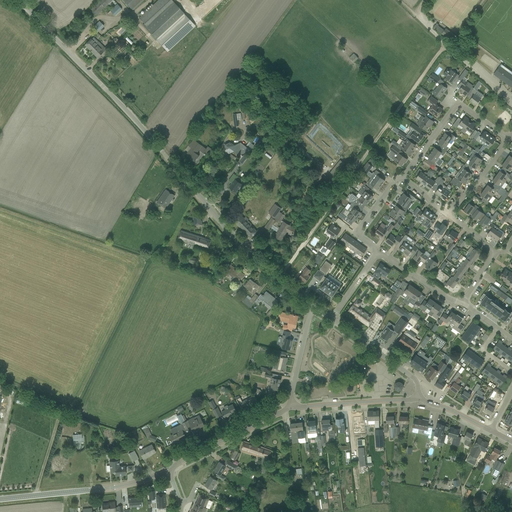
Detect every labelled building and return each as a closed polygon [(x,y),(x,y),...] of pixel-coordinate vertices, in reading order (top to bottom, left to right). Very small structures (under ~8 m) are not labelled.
[(100,0),(90,9),(96,16),(112,0),(100,0)] [(122,0),(133,11),(144,0),(122,0)] [(171,0),(157,0),(139,18),(144,23),(142,25),(152,36),(167,52),(195,26),(196,26),(181,10),(177,5),(171,0)] [(110,11),(114,16),(121,9),(117,4),(110,11)] [(92,28),(97,33),(104,26),(100,21),(92,28)] [(445,28),(442,33),(443,35),(443,36),(447,39),(448,38),(454,43),(458,37),(445,28)] [(106,47),(109,50),(118,42),(117,41),(118,40),(116,38),(115,39),(115,38),(106,47)] [(91,39),(85,45),(97,58),(106,49),(98,42),(96,44),(91,39)] [(354,53),(349,57),(354,62),(358,58),(354,53)] [(511,71),(501,64),(494,74),(511,87),(511,71)] [(446,78),(452,83),(454,80),(455,81),(459,75),(452,70),(451,71),(447,69),(443,74),(447,77),(446,78)] [(432,73),(429,77),(431,79),(437,83),(440,79),(432,73)] [(462,87),(459,91),(465,96),(471,88),(466,85),(467,82),(463,79),(459,85),(462,87)] [(439,83),(432,93),(436,95),(440,98),(442,95),(441,94),(443,92),(444,92),(447,88),(443,86),(442,85),(439,83)] [(469,101),(476,106),(481,99),(474,94),(477,90),(474,88),(467,97),(470,99),(469,101)] [(433,114),(437,117),(442,109),(435,104),(438,102),(433,99),(431,97),(427,102),(432,106),(428,111),(433,114)] [(411,102),(409,106),(416,111),(416,110),(417,110),(419,107),(417,106),(411,102)] [(417,110),(425,116),(427,113),(419,107),(417,110)] [(233,114),(234,126),(239,126),(238,120),(242,119),(241,113),(237,114),(233,114)] [(419,121),(417,124),(419,126),(422,127),(426,130),(428,126),(430,124),(431,125),(434,122),(429,119),(426,116),(425,118),(422,116),(418,121),(419,121)] [(460,131),(462,132),(470,122),(468,121),(468,120),(468,119),(465,117),(462,120),(458,118),(453,124),(456,126),(458,124),(463,127),(460,131)] [(462,132),(464,134),(467,130),(471,133),(474,129),(476,125),(473,123),(472,123),(472,124),(470,122),(462,132)] [(415,140),(418,143),(423,136),(420,134),(422,130),(412,123),(409,129),(411,130),(409,134),(408,137),(414,142),(415,140)] [(397,134),(405,140),(408,137),(400,131),(397,129),(395,132),(397,134)] [(481,143),(483,145),(489,136),(489,134),(485,132),(484,132),(481,136),(480,137),(480,139),(483,140),(481,143)] [(445,134),(442,138),(449,143),(451,140),(453,141),(456,137),(454,136),(450,133),(449,135),(445,133),(445,134)] [(483,145),(485,147),(488,148),(490,145),(491,145),(493,142),(495,142),(495,139),(491,136),(489,136),(483,145)] [(442,138),(438,143),(441,145),(440,147),(446,152),(449,148),(446,146),(449,143),(442,138)] [(405,152),(409,155),(412,151),(412,150),(415,145),(411,142),(407,139),(405,142),(402,140),(397,147),(400,149),(401,148),(405,152)] [(186,155),(194,161),(197,156),(198,156),(196,154),(199,150),(207,156),(212,149),(208,146),(206,149),(193,140),(188,146),(191,148),(189,151),(186,155)] [(234,151),(239,155),(250,150),(247,148),(240,143),(234,146),(230,143),(225,145),(225,150),(229,153),(234,151)] [(393,145),(390,150),(390,151),(397,156),(394,161),(397,163),(401,166),(404,162),(405,163),(406,161),(407,160),(404,157),(398,153),(399,151),(400,150),(396,147),(393,145)] [(431,152),(438,157),(440,154),(443,156),(446,152),(440,147),(438,150),(435,147),(431,152)] [(471,156),(469,158),(479,165),(482,160),(480,158),(482,156),(477,153),(477,152),(475,151),(473,149),(471,152),(473,154),(471,156)] [(431,152),(428,157),(429,158),(431,160),(429,162),(431,163),(435,166),(437,164),(441,159),(438,157),(431,152)] [(245,154),(239,161),(242,164),(249,157),(245,154)] [(464,165),(471,170),(473,168),(476,170),(479,165),(469,158),(468,160),(464,165)] [(362,170),(366,174),(375,163),(370,159),(362,170)] [(422,163),(429,168),(432,164),(425,159),(422,163)] [(324,179),(333,186),(348,167),(340,160),(324,179)] [(507,170),(509,171),(511,171),(511,169),(511,165),(506,160),(502,166),(507,170)] [(462,167),(458,172),(461,174),(464,176),(468,179),(472,175),(469,173),(468,172),(469,169),(464,165),(463,168),(462,167)] [(415,179),(420,182),(427,173),(426,172),(424,172),(423,173),(421,172),(422,171),(419,169),(416,174),(418,175),(415,179)] [(374,180),(381,185),(385,180),(381,178),(383,175),(376,170),(374,173),(371,177),(374,180)] [(420,182),(425,186),(430,179),(434,174),(429,170),(427,173),(420,182)] [(496,176),(504,182),(508,178),(508,177),(506,175),(504,174),(500,171),(496,176)] [(455,177),(454,180),(458,183),(459,184),(461,181),(462,182),(465,184),(468,179),(464,176),(461,174),(458,172),(455,177)] [(230,192),(237,197),(240,193),(237,191),(241,185),(240,184),(243,180),(234,174),(230,179),(233,182),(232,183),(229,187),(233,189),(230,192)] [(496,176),(492,181),(495,183),(500,187),(501,187),(504,182),(496,176)] [(425,186),(430,189),(433,185),(434,184),(436,186),(435,187),(436,187),(442,178),(440,177),(438,177),(436,180),(433,181),(430,179),(425,186)] [(435,193),(440,196),(446,187),(442,184),(444,181),(442,179),(442,178),(436,187),(438,189),(435,193)] [(374,187),(378,190),(381,185),(374,180),(371,184),(369,183),(367,186),(372,189),(374,187)] [(362,188),(358,193),(361,196),(369,201),(373,196),(369,193),(371,190),(367,187),(363,184),(361,186),(362,188)] [(440,196),(445,200),(451,191),(449,190),(451,188),(450,186),(449,184),(446,187),(440,196)] [(484,190),(492,196),(496,191),(488,185),(484,190)] [(157,202),(164,207),(168,201),(169,202),(174,195),(166,190),(157,202)] [(481,201),(487,204),(489,201),(492,196),(484,190),(480,195),(483,198),(481,201)] [(497,192),(505,198),(507,196),(504,193),(499,190),(497,192)] [(404,194),(398,202),(403,206),(402,207),(406,211),(409,208),(406,206),(410,202),(411,202),(412,200),(414,198),(408,193),(406,195),(404,194)] [(352,194),(348,198),(353,201),(352,201),(359,206),(361,203),(366,206),(369,201),(361,196),(359,199),(356,197),(352,194)] [(358,217),(359,218),(361,215),(360,214),(361,213),(356,209),(359,206),(352,201),(350,205),(351,206),(347,210),(358,217)] [(471,217),(472,217),(473,215),(478,209),(477,209),(478,207),(475,205),(474,207),(469,203),(463,211),(468,214),(469,213),(473,215),(471,217)] [(265,227),(268,230),(271,226),(275,221),(281,213),(279,211),(281,208),(275,204),(268,213),(273,216),(265,227)] [(394,220),(401,224),(404,220),(399,216),(401,214),(402,215),(404,212),(396,206),(393,211),(392,210),(389,214),(395,218),(394,220)] [(239,218),(235,223),(249,236),(255,230),(258,233),(267,224),(262,219),(256,225),(249,219),(253,216),(249,213),(250,211),(246,207),(238,216),(239,218)] [(416,216),(414,219),(418,222),(421,218),(424,220),(430,212),(426,209),(423,213),(420,211),(417,215),(416,216)] [(479,223),(480,223),(481,221),(485,215),(478,209),(473,215),(472,217),(476,220),(477,219),(481,221),(479,223)] [(341,212),(338,216),(340,217),(344,220),(346,222),(349,218),(354,222),(358,217),(347,210),(344,215),(341,212)] [(485,225),(489,227),(492,223),(495,219),(499,214),(496,211),(492,217),(490,215),(489,218),(485,215),(481,221),(480,223),(484,226),(485,225)] [(503,217),(508,220),(510,218),(511,219),(511,212),(511,211),(507,216),(505,214),(503,217)] [(426,226),(429,229),(434,222),(432,220),(435,216),(430,212),(423,223),(422,224),(425,226),(426,226)] [(275,236),(281,240),(286,232),(294,236),(297,230),(290,226),(284,222),(282,221),(281,220),(285,215),(281,213),(275,221),(279,224),(279,223),(280,223),(282,225),(275,236)] [(193,217),(194,226),(202,225),(201,220),(200,221),(200,216),(193,217)] [(437,231),(442,235),(447,227),(442,224),(441,226),(437,223),(434,228),(437,231)] [(487,235),(491,237),(498,228),(492,223),(489,227),(488,228),(491,230),(487,235)] [(331,238),(333,240),(341,230),(332,224),(327,231),(332,235),(331,238)] [(379,235),(382,237),(386,231),(384,229),(385,226),(382,224),(375,232),(379,235)] [(491,237),(497,242),(501,236),(504,232),(498,228),(491,237)] [(211,240),(181,230),(178,241),(184,242),(208,250),(211,240)] [(425,235),(424,236),(429,240),(433,233),(428,230),(425,235)] [(448,230),(443,238),(445,239),(447,237),(453,242),(454,241),(455,239),(458,235),(455,233),(451,231),(451,232),(448,230)] [(340,241),(345,245),(351,237),(345,233),(342,238),(340,241)] [(385,241),(392,246),(394,243),(397,245),(399,241),(401,238),(397,235),(395,238),(391,234),(388,237),(385,241)] [(402,245),(399,249),(403,253),(409,245),(404,242),(408,237),(405,235),(402,239),(399,243),(402,245)] [(345,245),(350,249),(356,241),(351,237),(345,245)] [(325,246),(330,250),(335,243),(331,239),(325,246)] [(350,249),(356,253),(361,245),(356,241),(350,249)] [(319,250),(327,255),(330,251),(323,245),(319,250)] [(356,253),(361,257),(367,249),(361,245),(356,253)] [(409,245),(403,253),(408,256),(411,252),(414,254),(416,250),(417,249),(413,246),(412,247),(409,245)] [(474,248),(470,254),(477,258),(480,253),(474,248)] [(420,260),(424,263),(428,257),(424,254),(419,250),(416,254),(413,258),(418,262),(420,260)] [(428,263),(425,267),(431,271),(433,267),(434,268),(437,264),(438,263),(433,260),(434,260),(434,257),(433,257),(436,253),(433,250),(430,255),(430,256),(427,259),(429,261),(428,263)] [(466,259),(473,264),(477,258),(470,254),(466,259)] [(322,261),(316,257),(313,261),(315,262),(319,265),(322,261)] [(459,261),(468,268),(469,266),(471,267),(473,264),(466,259),(464,257),(461,260),(460,259),(459,261)] [(332,296),(332,297),(332,296),(339,287),(327,278),(327,279),(324,276),(326,274),(332,265),(326,261),(319,271),(318,270),(314,276),(320,281),(321,280),(324,282),(320,288),(332,296)] [(458,268),(464,273),(468,268),(459,261),(461,263),(458,268)] [(378,276),(380,277),(382,274),(386,276),(387,274),(390,270),(380,264),(376,270),(374,273),(378,276)] [(228,269),(224,273),(227,276),(229,275),(232,278),(233,278),(231,280),(234,282),(236,280),(238,282),(241,278),(244,274),(239,271),(237,272),(233,269),(234,268),(231,265),(228,269)] [(298,277),(305,283),(308,279),(310,277),(307,275),(310,271),(306,268),(302,274),(298,277)] [(453,272),(462,279),(464,275),(463,274),(464,273),(458,268),(456,270),(455,269),(453,272)] [(504,280),(511,286),(511,274),(509,273),(505,270),(501,276),(505,279),(504,280)] [(452,276),(450,278),(457,283),(458,281),(459,282),(462,279),(455,274),(453,277),(452,276)] [(375,284),(378,286),(380,283),(374,278),(371,282),(375,285),(375,284)] [(445,282),(443,284),(447,287),(448,285),(453,288),(457,283),(450,278),(446,283),(445,282)] [(244,286),(254,294),(257,290),(260,287),(255,283),(254,283),(250,279),(245,285),(244,286)] [(232,291),(235,293),(243,284),(239,281),(232,291)] [(402,290),(408,294),(405,298),(407,300),(415,289),(409,285),(406,283),(402,290)] [(396,293),(391,302),(394,304),(398,297),(399,294),(402,290),(399,288),(398,289),(397,290),(396,293)] [(421,293),(415,289),(407,300),(414,305),(417,301),(416,301),(421,293)] [(261,294),(257,298),(260,300),(271,309),(275,305),(277,302),(277,301),(270,296),(270,295),(266,292),(263,296),(261,294)] [(245,299),(242,302),(249,308),(251,305),(253,303),(257,298),(258,297),(255,294),(250,300),(246,297),(245,299)] [(483,294),(481,297),(482,298),(484,300),(481,304),(484,306),(485,307),(491,299),(489,298),(484,294),(483,294)] [(420,307),(428,313),(435,303),(430,299),(426,304),(423,302),(424,301),(420,307)] [(491,299),(485,307),(486,308),(488,308),(487,309),(489,310),(490,310),(496,303),(492,300),(491,299)] [(435,318),(437,319),(442,312),(441,312),(440,314),(438,312),(441,307),(435,303),(428,313),(429,313),(428,314),(432,316),(435,318)] [(496,303),(490,310),(495,314),(501,306),(496,303)] [(348,311),(368,326),(376,316),(382,320),(386,314),(376,308),(370,316),(353,304),(348,311)] [(501,306),(495,314),(496,314),(495,315),(497,316),(498,316),(500,317),(505,310),(501,306)] [(266,316),(269,318),(274,313),(270,310),(266,316)] [(505,310),(500,317),(505,321),(507,317),(510,319),(511,316),(511,312),(510,313),(505,310)] [(417,321),(420,317),(415,312),(412,316),(417,321)] [(437,323),(441,325),(444,321),(446,323),(448,320),(451,323),(456,315),(451,312),(448,316),(444,313),(437,323)] [(282,329),(291,331),(292,327),(295,328),(296,323),(295,323),(297,316),(295,316),(295,315),(294,315),(294,316),(282,313),(279,316),(281,318),(284,321),(289,322),(288,326),(283,325),(282,329)] [(451,323),(450,325),(453,327),(452,327),(455,329),(459,332),(463,327),(458,324),(462,319),(456,315),(451,323)] [(399,334),(407,323),(401,318),(393,330),(399,334)] [(469,327),(479,334),(481,332),(479,331),(481,328),(473,322),(469,327)] [(386,341),(393,331),(386,326),(382,332),(383,333),(380,337),(386,341)] [(466,332),(476,340),(476,339),(473,338),(475,335),(478,337),(479,334),(469,327),(466,332)] [(412,351),(413,351),(420,341),(415,338),(416,336),(407,330),(406,332),(405,331),(399,341),(399,342),(412,351)] [(282,348),(290,350),(292,340),(289,339),(290,332),(284,331),(281,342),(283,342),(282,348)] [(462,338),(469,343),(472,340),(474,342),(476,340),(466,332),(462,338)] [(426,336),(420,345),(423,347),(430,339),(426,336)] [(493,348),(500,353),(504,347),(501,344),(502,342),(499,340),(493,348)] [(500,353),(506,357),(511,349),(509,347),(507,349),(504,347),(500,353)] [(273,350),(272,354),(276,355),(280,356),(278,362),(275,361),(273,368),(277,369),(277,370),(280,370),(284,371),(286,367),(285,367),(287,358),(285,358),(286,353),(273,350)] [(464,362),(466,363),(468,361),(473,353),(468,350),(465,354),(463,357),(465,359),(464,362)] [(417,354),(411,363),(416,367),(423,358),(426,354),(423,352),(420,356),(417,354)] [(469,365),(471,367),(479,357),(473,353),(468,361),(471,363),(469,365)] [(423,358),(416,367),(422,371),(427,364),(428,365),(433,358),(430,356),(426,361),(423,358)] [(471,367),(473,369),(475,366),(478,369),(481,365),(484,361),(479,357),(471,367)] [(429,377),(432,379),(439,370),(442,372),(446,365),(444,363),(441,362),(436,370),(431,366),(425,374),(427,375),(427,376),(429,377)] [(483,372),(489,376),(493,370),(490,367),(491,366),(488,363),(483,372)] [(446,383),(443,381),(451,370),(446,367),(438,379),(439,380),(435,385),(442,389),(446,383)] [(489,376),(495,380),(500,372),(498,370),(496,372),(493,370),(489,376)] [(450,388),(456,393),(460,387),(457,385),(461,380),(458,378),(461,374),(457,372),(452,379),(455,381),(450,388)] [(495,380),(501,385),(507,377),(504,375),(502,376),(499,374),(501,372),(500,372),(495,380)] [(270,389),(278,390),(280,380),(271,378),(269,385),(271,385),(270,389)] [(402,389),(403,386),(402,383),(399,382),(396,383),(394,386),(396,390),(399,391),(402,389)] [(460,396),(467,401),(470,396),(471,395),(466,392),(469,388),(466,386),(463,390),(464,391),(460,396)] [(473,404),(479,408),(482,403),(483,401),(481,400),(484,396),(482,396),(484,393),(480,391),(481,389),(479,387),(476,392),(475,394),(473,398),(475,400),(473,404)] [(240,398),(236,400),(238,404),(240,408),(244,406),(246,409),(252,406),(251,405),(258,402),(255,397),(254,396),(242,402),(240,398)] [(16,397),(14,403),(23,406),(24,401),(25,399),(16,397)] [(484,411),(491,414),(494,408),(498,401),(493,399),(492,398),(491,401),(492,402),(491,406),(488,404),(487,406),(484,411)] [(221,412),(224,418),(232,414),(236,411),(234,407),(233,407),(232,405),(228,407),(227,405),(224,407),(225,410),(221,412)] [(213,410),(217,417),(221,415),(217,408),(213,410)] [(379,411),(368,411),(368,416),(368,420),(368,421),(374,421),(375,424),(375,428),(379,428),(379,421),(379,416),(379,411)] [(65,416),(62,426),(67,428),(70,418),(65,416)] [(187,421),(185,422),(187,428),(191,426),(193,430),(195,429),(196,431),(199,429),(199,428),(204,425),(202,421),(199,416),(193,419),(193,418),(188,420),(187,421)] [(394,416),(386,417),(386,422),(386,423),(390,422),(391,428),(395,428),(395,427),(395,423),(394,423),(394,422),(394,416)] [(361,417),(353,418),(354,430),(361,429),(361,433),(365,432),(364,423),(361,423),(361,417)] [(403,427),(407,427),(407,423),(407,417),(399,417),(399,423),(403,423),(403,427)] [(343,423),(343,418),(335,419),(336,422),(333,422),(334,430),(334,431),(335,431),(338,431),(338,432),(340,432),(340,431),(344,430),(345,432),(344,423),(343,423)] [(413,423),(413,427),(423,430),(423,431),(422,432),(422,433),(431,435),(432,432),(432,429),(427,428),(427,425),(428,421),(414,418),(413,423)] [(330,419),(321,420),(322,425),(322,427),(323,432),(329,431),(329,435),(330,435),(334,435),(334,433),(334,431),(334,430),(333,430),(332,425),(330,425),(330,419)] [(308,422),(309,434),(317,433),(315,421),(308,422)] [(173,435),(170,436),(172,439),(174,444),(186,438),(185,436),(190,433),(187,428),(185,422),(181,424),(176,427),(175,427),(171,429),(173,435)] [(302,422),(296,423),(298,438),(305,437),(305,430),(302,430),(303,430),(302,422)] [(292,439),(293,443),(298,443),(298,438),(296,423),(290,424),(291,429),(291,430),(287,430),(288,439),(292,439)] [(437,441),(444,443),(446,435),(442,434),(445,426),(437,423),(436,428),(434,435),(439,436),(437,441)] [(148,439),(155,442),(157,438),(151,436),(147,427),(143,429),(148,439)] [(452,444),(459,445),(459,443),(460,438),(457,437),(459,430),(450,427),(449,432),(448,435),(454,437),(452,444)] [(375,430),(376,448),(384,447),(382,429),(375,430)] [(464,444),(470,448),(473,442),(470,440),(473,435),(467,432),(464,437),(467,439),(464,444)] [(468,458),(467,461),(472,464),(475,465),(476,462),(475,461),(477,458),(481,450),(484,452),(486,448),(489,444),(478,438),(476,442),(474,446),(470,455),(468,458)] [(244,442),(241,451),(246,453),(263,458),(261,466),(260,469),(265,471),(266,468),(270,456),(271,451),(254,445),(244,442)] [(140,454),(143,459),(149,456),(155,452),(153,448),(151,445),(139,451),(140,454)] [(487,455),(484,461),(488,463),(490,460),(491,461),(493,459),(495,460),(496,460),(497,456),(498,457),(501,451),(500,451),(500,450),(498,449),(498,450),(494,448),(492,452),(490,456),(487,455)] [(234,450),(230,457),(236,461),(240,454),(234,450)] [(216,477),(224,481),(226,477),(221,475),(224,471),(226,467),(235,472),(239,466),(227,459),(224,465),(219,462),(214,472),(218,474),(216,477)] [(115,472),(115,476),(125,475),(125,471),(128,471),(133,471),(132,466),(127,466),(127,467),(125,467),(125,466),(119,467),(118,461),(109,461),(110,472),(114,472),(115,472)] [(494,472),(492,475),(497,478),(500,472),(502,469),(504,464),(499,461),(497,461),(493,468),(495,469),(494,472)] [(205,486),(211,490),(217,481),(210,477),(205,486)] [(165,494),(156,495),(156,508),(165,507),(165,494)] [(195,503),(191,511),(204,511),(205,511),(206,511),(207,509),(205,508),(209,499),(204,496),(199,494),(197,499),(198,499),(196,504),(195,503)] [(141,497),(127,498),(128,508),(142,506),(141,497)] [(109,511),(114,510),(115,511),(118,511),(122,511),(122,506),(118,506),(118,507),(114,508),(114,502),(109,503),(102,504),(102,511),(109,511)]
